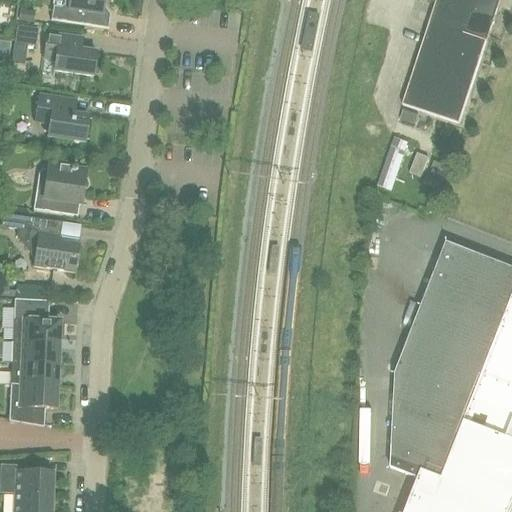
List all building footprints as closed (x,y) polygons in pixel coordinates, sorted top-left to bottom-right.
[(53,0),(52,7),(50,20),(87,26),(107,29),(109,15),(104,7),(105,0),(53,0)] [(459,125),(500,0),(437,0),(402,107),(459,125)] [(20,21),(34,23),(36,12),(21,10),(20,21)] [(305,51),(311,52),(318,16),(313,14),(308,13),(300,50),(305,51)] [(39,30),(18,27),(15,44),(36,47),(39,30)] [(96,53),(72,50),(74,38),(47,34),(43,59),(55,60),(53,71),(92,77),(96,53)] [(85,137),(88,117),(65,114),(67,100),(38,96),(34,122),(49,124),(47,138),(84,143),(85,137)] [(410,174),(421,178),(429,159),(417,154),(410,174)] [(81,205),(86,171),(48,165),(48,169),(39,173),(33,210),(77,217),(79,205),(81,205)] [(433,212),(438,201),(431,198),(426,209),(433,212)] [(0,228),(27,232),(25,249),(34,261),(32,268),(75,275),(79,247),(60,244),(55,237),(58,223),(2,215),(0,228)] [(511,511),(511,301),(511,300),(511,270),(447,245),(395,376),(392,460),(442,480),(429,511),(511,511)] [(12,342),(58,344),(59,322),(13,320),(12,342)] [(11,364),(57,366),(58,344),(12,342),(11,364)] [(20,387),(56,388),(57,366),(11,364),(10,386),(20,387)] [(19,408),(55,410),(56,388),(20,387),(19,408)] [(149,474),(149,448),(133,447),(132,474),(149,474)] [(15,493),(52,495),(53,472),(16,471),(15,493)] [(14,511),(50,511),(52,495),(15,493),(14,511)]
